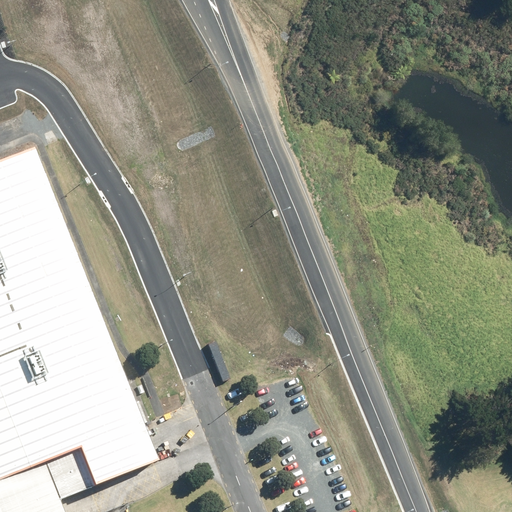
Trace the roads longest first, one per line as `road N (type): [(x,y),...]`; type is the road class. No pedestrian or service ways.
road 1 (unclassified): [(417,511),(211,0)]
road 2 (unclassified): [(0,81),(33,79),(61,101),(133,216),(255,511)]
